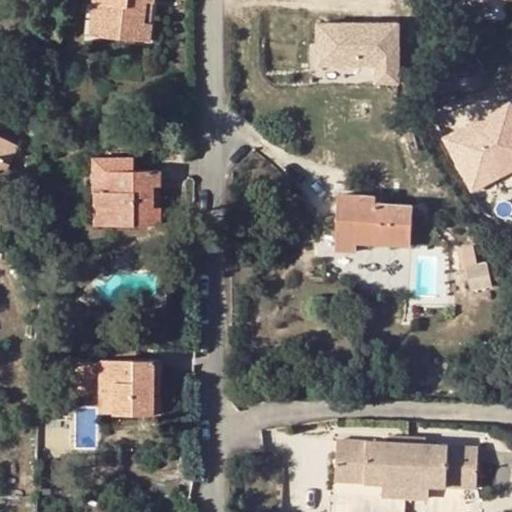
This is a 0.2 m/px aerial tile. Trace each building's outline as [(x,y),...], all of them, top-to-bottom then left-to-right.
[(144,1),(151,1),(151,0),(93,0),(93,4),(106,5),(103,36),(148,41),(150,22),(142,22),(144,1)] [(150,22),(151,1),(144,1),(142,22),(150,22)] [(90,35),(103,36),(106,5),(93,4),(90,35)] [(399,27),(317,26),(316,68),(374,69),(374,87),(398,87),(399,27)] [(511,100),(442,132),(469,192),(511,172),(511,100)] [(0,197),(0,198),(0,197),(0,178),(8,162),(1,159),(10,141),(0,136),(0,197)] [(17,144),(10,141),(1,159),(8,162),(17,144)] [(131,156),(94,156),(94,194),(106,193),(106,225),(152,224),(151,170),(131,170),(131,156)] [(95,225),(106,225),(106,193),(94,194),(95,225)] [(336,250),(357,251),(357,242),(410,244),(413,206),(377,204),(377,196),(339,194),(336,250)] [(357,242),(357,251),(410,254),(410,244),(357,242)] [(485,268),(467,276),(475,295),(493,287),(485,268)] [(111,383),(110,414),(159,414),(159,396),(152,396),(152,376),(159,375),(159,360),(100,360),(100,383),(111,383)] [(111,383),(100,383),(100,414),(110,414),(111,383)] [(389,430),(388,444),(407,445),(408,431),(389,430)] [(408,431),(407,445),(431,445),(432,432),(408,431)] [(336,482),(367,483),(368,443),(338,442),(336,482)] [(390,484),(405,485),(407,445),(388,444),(385,444),(368,443),(367,483),(390,484)] [(424,486),(476,488),(479,447),(449,447),(431,445),(407,445),(405,485),(424,486)]
